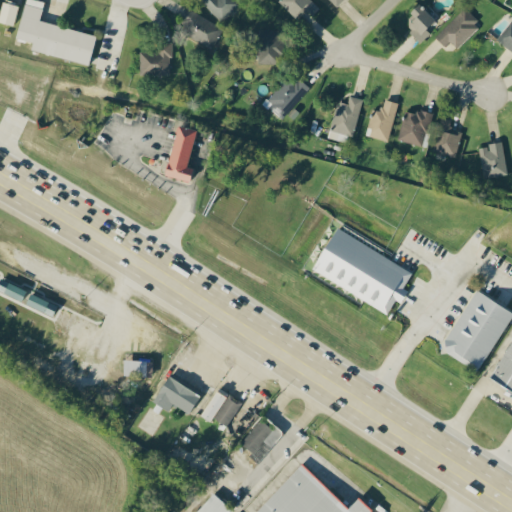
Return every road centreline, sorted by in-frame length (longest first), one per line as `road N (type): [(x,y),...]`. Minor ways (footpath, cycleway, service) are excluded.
road 1 (primary): [(511,509),(0,178)]
road 2 (residential): [(338,51),(491,90)]
